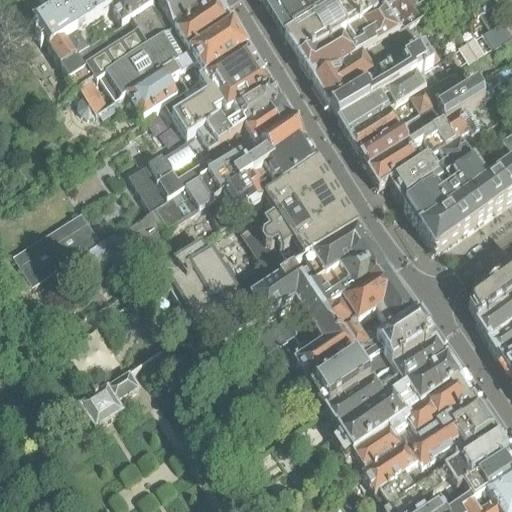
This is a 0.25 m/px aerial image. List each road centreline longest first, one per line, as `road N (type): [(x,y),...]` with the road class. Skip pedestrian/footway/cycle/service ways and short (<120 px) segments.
road 1 (residential): [(234,0),(430,299)]
road 2 (residential): [(430,299),(511,422)]
